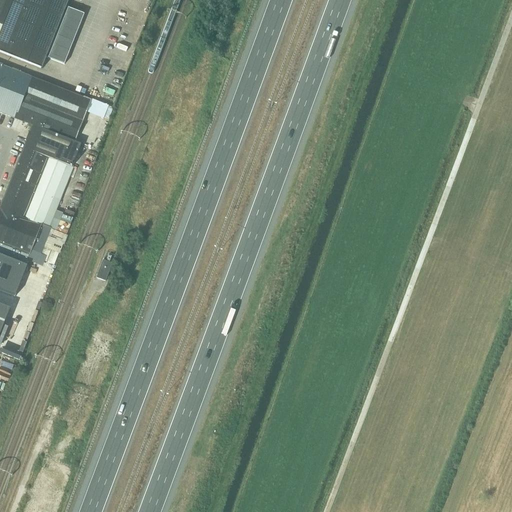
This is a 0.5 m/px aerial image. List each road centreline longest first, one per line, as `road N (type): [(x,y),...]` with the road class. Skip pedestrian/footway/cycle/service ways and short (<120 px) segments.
road 1 (motorway): [(281,0),(90,511)]
road 2 (motorway): [(149,511),(339,0)]
road 3 (unknown): [(0,54),(44,74),(65,74),(106,0)]
